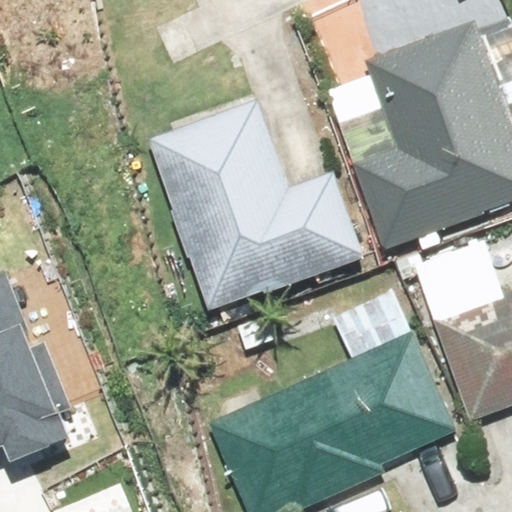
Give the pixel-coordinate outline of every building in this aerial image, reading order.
[(511,205),(511,87),(485,16),(375,58),(409,146),(364,163),(396,249),(511,205)] [(270,96),(160,138),(225,308),(383,249),(351,163),(303,181),(270,96)] [(0,287),(0,443),(14,477),(87,447),(38,330),(20,337),(0,287)] [(511,291),(442,315),(477,419),(511,407),(511,291)] [(396,460),(467,427),(420,329),(221,423),(263,511),(285,511),(304,504),(307,511),(309,511),(400,470),(396,460)]
